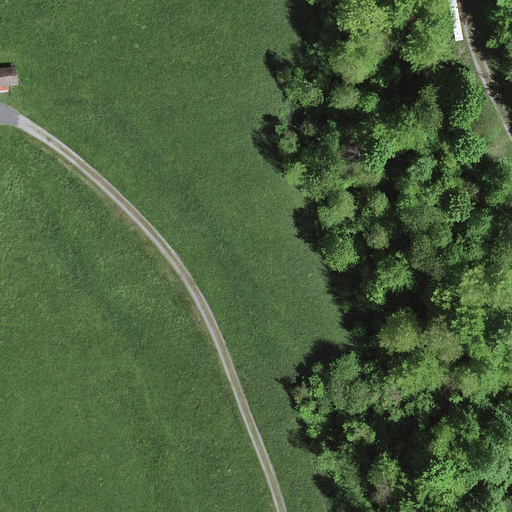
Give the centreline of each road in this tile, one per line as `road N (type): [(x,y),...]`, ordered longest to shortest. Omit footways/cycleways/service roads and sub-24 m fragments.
road 1 (track): [(277,511),(236,377),(163,242),(85,161),(0,110)]
road 2 (track): [(511,122),(480,59),(465,0)]
